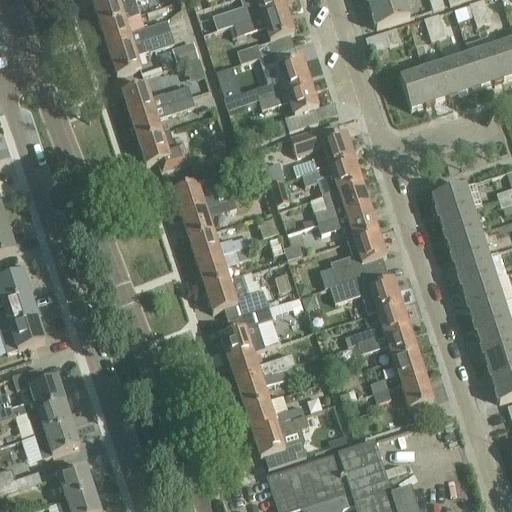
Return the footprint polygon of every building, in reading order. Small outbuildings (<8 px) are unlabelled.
[(112,0),(92,7),(100,32),(124,24),(140,19),(135,4),(147,0),(112,0)] [(232,30),(285,13),(281,0),(253,0),(257,10),(244,14),(243,12),(212,22),(217,36),(233,31),(232,30)] [(365,0),(368,10),(397,0),(365,0)] [(409,22),(402,0),(397,0),(368,10),(376,33),(409,22)] [(428,0),(432,14),(432,15),(444,11),(440,0),(428,0)] [(448,0),(451,9),(463,5),(460,0),(448,0)] [(490,26),(483,5),(483,4),(476,6),(483,28),(490,26)] [(476,30),(483,28),(476,6),(469,8),(469,9),(453,15),(456,24),(457,26),(473,21),(476,30)] [(269,46),(275,44),(294,38),(285,13),(232,30),(233,31),(236,41),(264,32),(269,46)] [(437,43),(445,41),(438,19),(430,21),(437,43)] [(430,46),(437,43),(430,21),(423,23),(430,46)] [(166,26),(129,38),(124,24),(100,32),(108,56),(170,36),(166,26)] [(395,33),(384,36),(389,50),(400,47),(395,33)] [(150,57),(174,49),(170,36),(108,56),(116,81),(140,73),(136,60),(149,56),(150,57)] [(502,85),(511,81),(511,44),(491,52),(502,85)] [(178,68),(197,62),(192,47),(173,54),(178,68)] [(257,64),(261,63),(257,50),(236,56),(241,70),(248,67),(257,64)] [(261,63),(257,64),(248,67),(256,93),(230,101),(234,113),(258,105),(310,88),(302,63),(299,64),(295,52),(261,63)] [(479,93),(502,85),(491,52),(468,60),(479,93)] [(456,100),(479,93),(468,60),(445,67),(456,100)] [(433,108),(456,100),(445,67),(422,74),(433,108)] [(410,115),(433,108),(422,74),(399,82),(410,115)] [(188,91),(151,103),(146,88),(121,96),(130,121),(191,101),(188,91)] [(318,113),(310,88),(258,105),(261,116),(289,107),(293,120),(284,123),(289,137),(318,127),(313,114),(318,113)] [(194,112),(191,101),(130,121),(138,146),(162,138),(157,124),(194,112)] [(337,128),(290,144),(296,162),(320,154),(323,161),(292,171),(296,182),(301,181),(300,180),(353,162),(345,139),(341,140),(337,128)] [(190,169),(182,146),(174,149),(169,136),(162,138),(138,146),(146,170),(157,167),(161,178),(190,169)] [(210,149),(213,159),(225,155),(222,145),(210,149)] [(353,162),(300,180),(301,181),(305,191),(318,187),(322,199),(361,186),(353,162)] [(278,168),(264,173),(270,190),(282,187),(284,186),(278,168)] [(304,232),(369,211),(361,186),(322,199),(323,201),(310,206),(315,222),(302,226),(304,232)] [(229,193),(202,201),(197,187),(173,195),(180,219),(232,202),(229,193)] [(277,212),(289,208),(282,187),(270,190),(277,212)] [(472,213),(465,191),(465,190),(431,201),(439,224),(472,213)] [(511,200),(511,193),(496,198),(498,205),(511,200)] [(511,200),(498,205),(501,212),(511,208),(511,200)] [(209,223),(236,214),(232,202),(180,219),(188,243),(213,235),(209,223)] [(347,245),(377,235),(369,211),(304,232),(304,233),(317,229),(321,239),(343,232),(347,245)] [(480,236),(472,213),(439,224),(446,247),(480,236)] [(263,243),(277,238),(272,223),(258,228),(263,243)] [(0,271),(0,260),(15,256),(8,232),(0,234),(0,271),(0,272),(0,271)] [(231,244),(217,249),(213,235),(188,243),(196,267),(221,259),(234,255),(253,249),(250,240),(232,246),(231,244)] [(329,292),(360,282),(356,271),(386,261),(377,235),(347,245),(352,260),(330,268),(331,273),(319,277),(325,293),(329,292)] [(454,270),(487,259),(480,236),(446,247),(454,270)] [(234,255),(237,266),(253,262),(249,251),(253,250),(253,249),(234,255)] [(204,292),(229,284),(221,259),(196,267),(204,292)] [(461,293),(495,282),(487,260),(487,259),(454,270),(461,293)] [(0,308),(30,299),(22,276),(0,283),(0,308)] [(268,312),(264,299),(262,300),(257,285),(253,286),(250,277),(229,284),(204,292),(213,317),(224,314),(228,325),(268,312)] [(393,284),(371,291),(369,292),(365,280),(360,282),(329,292),(335,309),(361,300),(367,319),(379,315),(401,308),(393,284)] [(502,305),(495,282),(461,293),(469,316),(502,305)] [(0,334),(37,322),(30,299),(0,308),(0,334)] [(510,328),(502,305),(469,316),(476,339),(510,328)] [(357,349),(409,332),(401,308),(379,315),(383,330),(354,340),(357,349)] [(272,324),(268,312),(228,325),(231,337),(220,340),(228,364),(253,356),(264,353),(257,329),(272,324)] [(18,354),(18,355),(45,346),(37,322),(0,334),(0,335),(7,358),(18,354)] [(484,362),(511,352),(511,335),(510,328),(476,339),(484,362)] [(409,332),(357,349),(360,360),(390,350),(395,364),(417,357),(409,332)] [(491,385),(511,377),(511,352),(484,362),(491,385)] [(291,360),(257,370),(253,356),(228,364),(236,389),(294,370),(291,360)] [(402,388),(425,380),(417,357),(395,364),(402,388)] [(269,405),(264,391),(291,382),(298,378),(295,370),(294,370),(236,389),(244,413),(269,405)] [(41,373),(12,382),(16,395),(29,391),(45,386),(41,373)] [(511,403),(511,377),(491,385),(499,408),(511,403)] [(411,413),(414,412),(433,406),(425,380),(402,388),(411,413)] [(27,418),(64,406),(57,382),(45,386),(29,391),(33,405),(11,412),(6,398),(0,400),(0,426),(14,422),(27,418)] [(372,397),(387,393),(384,383),(369,388),(372,397)] [(387,393),(372,397),(376,409),(391,404),(387,393)] [(252,437),(304,420),(301,410),(287,415),(282,401),(269,405),(244,413),(252,437)] [(34,441),(72,428),(64,406),(27,418),(34,438),(34,441)] [(306,461),(301,447),(307,445),(303,433),(308,431),(304,420),(252,437),(260,463),(264,461),(268,474),(306,461)] [(42,464),(60,458),(79,452),(72,428),(34,441),(42,464)] [(416,511),(411,493),(391,499),(374,446),(266,481),(267,483),(270,482),(280,511),(293,511),(305,508),(306,511),(349,511),(355,510),(355,511),(416,511)] [(66,504),(94,495),(86,472),(58,481),(66,504)] [(0,488),(15,484),(11,473),(0,476),(0,488)] [(0,501),(18,495),(42,487),(38,476),(15,484),(0,488),(0,501)] [(47,511),(99,511),(94,495),(66,504),(47,511)]
